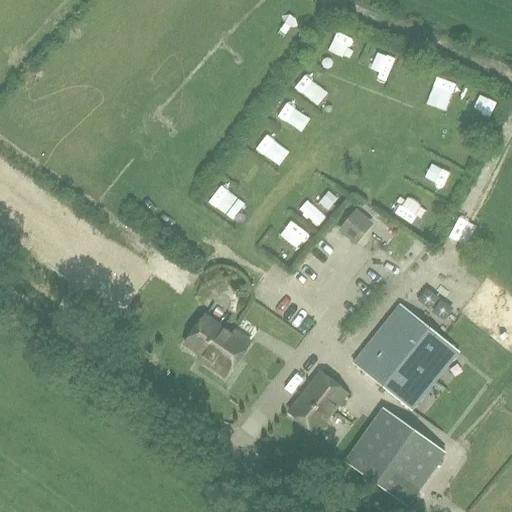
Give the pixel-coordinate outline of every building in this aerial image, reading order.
[(362,53),(367,41),(340,32),(336,44),(362,53)] [(370,61),(389,70),(397,53),(379,44),(370,61)] [(407,65),(406,84),(429,86),(431,67),(407,65)] [(298,88),(314,96),(324,77),(307,69),(298,88)] [(470,112),(487,118),(493,101),(476,95),(470,112)] [(275,111),(288,129),(301,119),(287,101),(275,111)] [(254,143),(266,152),(276,139),(264,129),(254,143)] [(256,153),(241,168),(258,186),(274,171),(256,153)] [(434,182),(445,189),(458,171),(447,163),(434,182)] [(325,180),(310,198),(330,214),(345,197),(325,180)] [(374,225),(356,211),(340,230),(358,245),(374,225)] [(287,241),(309,248),(316,228),(293,221),(287,241)] [(446,269),(460,251),(447,242),(434,260),(446,269)] [(468,314),(511,350),(511,297),(494,282),(468,314)] [(277,306),(289,301),(284,287),(272,291),(277,306)] [(414,412),(460,354),(401,307),(355,365),(414,412)] [(236,330),(232,335),(207,317),(186,346),(205,360),(203,363),(225,379),(252,341),(236,330)] [(316,435),(347,396),(319,374),(289,414),(316,435)] [(446,455),(386,411),(348,462),(408,506),(446,455)] [(346,442),(350,432),(336,426),(331,435),(346,442)]
